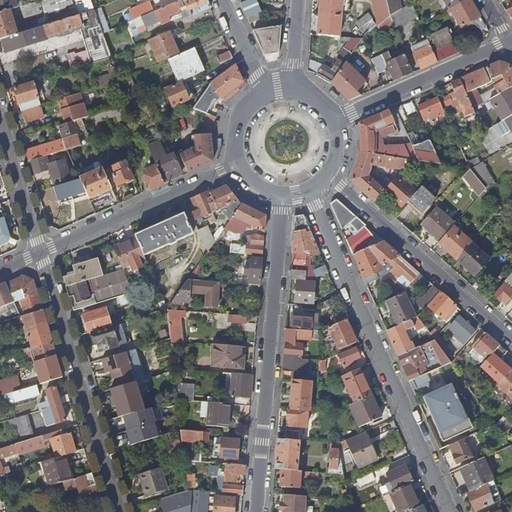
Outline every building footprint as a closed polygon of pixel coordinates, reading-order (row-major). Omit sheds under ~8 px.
[(0,0),(0,13),(22,7),(19,0),(0,0)] [(191,17),(210,9),(206,0),(181,0),(157,11),(150,14),(140,18),(144,28),(180,12),(179,9),(186,6),(191,17)] [(256,0),(250,0),(241,4),(248,18),(262,12),(256,0)] [(339,38),(342,0),(321,0),(318,36),(339,38)] [(390,16),(386,0),(371,0),(378,26),(383,22),(390,16)] [(398,0),(386,0),(390,16),(401,10),(398,0)] [(467,0),(444,0),(447,6),(439,11),(441,15),(448,12),(467,0)] [(470,0),(467,0),(448,12),(450,16),(454,14),(462,27),(480,16),(470,0)] [(150,12),(150,14),(157,11),(154,3),(147,6),(145,3),(136,7),(140,16),(150,12)] [(401,10),(390,16),(393,24),(395,28),(418,17),(412,3),(401,10)] [(11,37),(18,35),(12,17),(11,15),(14,14),(14,16),(31,11),(29,5),(22,7),(0,13),(0,39),(2,40),(11,37)] [(88,39),(103,34),(95,11),(67,20),(72,35),(76,31),(81,30),(84,41),(88,39)] [(393,24),(390,16),(383,22),(387,28),(393,24)] [(362,38),(377,26),(372,19),(356,31),(362,38)] [(72,35),(67,20),(18,35),(11,37),(2,40),(6,53),(15,50),(55,38),(57,38),(60,39),(72,35)] [(432,30),(428,23),(422,27),(425,34),(432,30)] [(265,57),(279,54),(281,27),(254,31),(265,57)] [(438,62),(459,53),(448,28),(427,37),(428,41),(438,62)] [(178,53),(170,32),(165,34),(163,31),(159,32),(159,35),(160,36),(149,41),(158,62),(178,53)] [(112,58),(103,34),(88,39),(84,41),(87,52),(91,64),(112,58)] [(328,81),(332,83),(345,64),(362,39),(352,39),(337,59),(339,60),(331,70),(322,65),(317,62),(309,60),(308,71),(316,74),(322,77),(328,81)] [(438,62),(428,41),(411,48),(417,60),(418,62),(421,70),(438,62)] [(202,73),(192,50),(170,60),(180,83),(202,73)] [(67,56),(71,70),(91,64),(87,52),(74,56),(74,53),(67,56)] [(233,60),(230,52),(217,58),(220,65),(233,60)] [(395,82),(413,73),(405,55),(392,61),(389,53),(372,60),(378,75),(386,71),(389,77),(392,75),(395,82)] [(510,88),(511,86),(511,70),(509,65),(499,62),(486,67),(491,79),(502,75),(504,81),(495,86),(499,94),(510,88)] [(349,102),(361,97),(357,93),(366,83),(345,64),(332,83),(339,89),(343,94),(346,97),(349,102)] [(194,109),(207,114),(215,99),(217,102),(223,98),(235,88),(237,87),(243,82),(236,66),(212,83),(194,109)] [(486,67),(460,79),(467,93),(476,89),(478,88),(492,81),(491,79),(486,67)] [(121,81),(117,72),(107,76),(110,85),(121,81)] [(110,85),(107,76),(97,79),(100,88),(110,85)] [(467,93),(460,79),(451,83),(455,93),(466,116),(471,113),(472,115),(467,118),(470,125),(479,120),(476,115),(474,109),(473,107),(467,93)] [(33,82),(14,88),(19,105),(20,104),(22,111),(41,106),(33,82)] [(189,100),(182,83),(166,90),(173,108),(189,100)] [(235,88),(223,98),(225,100),(232,92),(237,87),(235,88)] [(226,101),(240,91),(237,87),(232,92),(225,100),(226,101)] [(511,90),(510,88),(499,94),(490,100),(502,121),(505,120),(511,115),(511,90)] [(476,89),(467,93),(473,107),(482,104),(476,89)] [(58,101),(66,124),(81,120),(88,118),(79,94),(58,101)] [(441,105),(438,97),(418,106),(424,119),(428,118),(429,120),(445,113),(443,107),(441,105)] [(451,100),(441,105),(443,107),(445,113),(445,114),(447,118),(457,113),(451,100)] [(130,105),(105,112),(108,117),(132,109),(130,105)] [(41,106),(22,111),(25,123),(45,117),(41,106)] [(362,153),(411,160),(405,145),(404,143),(392,146),(377,146),(374,147),(374,140),(373,132),(380,129),(382,131),(385,129),(388,135),(396,131),(392,123),(394,122),(389,111),(360,124),(362,132),(362,140),(362,153)] [(447,118),(445,114),(436,118),(438,123),(447,119),(447,118)] [(511,115),(505,120),(502,121),(495,126),(501,136),(511,131),(511,132),(511,115)] [(66,124),(60,126),(63,137),(79,132),(78,128),(84,126),(81,120),(66,124)] [(374,147),(377,146),(377,140),(380,139),(383,134),(382,131),(380,129),(373,132),(374,140),(374,147)] [(413,132),(407,135),(411,143),(419,161),(440,164),(433,148),(430,140),(419,145),(413,132)] [(180,155),(188,174),(213,163),(210,136),(195,137),(197,148),(180,155)] [(64,140),(26,151),(29,162),(46,156),(67,150),(77,147),(82,145),(79,137),(64,142),(64,140)] [(82,145),(77,147),(78,149),(71,151),(73,158),(95,150),(92,142),(82,145)] [(157,167),(164,182),(182,174),(174,155),(166,159),(159,142),(148,147),(157,167)] [(419,161),(411,143),(405,145),(411,160),(419,161)] [(352,180),(375,200),(383,191),(388,187),(379,178),(375,182),(368,176),(372,165),(402,170),(411,160),(362,153),(361,158),(358,169),(352,180)] [(29,162),(33,176),(50,170),(54,184),(71,180),(65,161),(49,165),(46,156),(29,162)] [(477,158),(467,163),(470,169),(480,163),(477,158)] [(134,179),(127,162),(113,168),(116,175),(113,176),(117,186),(134,179)] [(482,162),(470,169),(486,189),(494,184),(482,162)] [(164,182),(157,167),(147,171),(149,175),(146,176),(152,190),(165,184),(164,182)] [(114,192),(103,169),(80,179),(81,180),(91,202),(114,192)] [(486,189),(470,169),(464,176),(480,195),(486,189)] [(388,187),(383,191),(402,208),(407,202),(416,192),(397,175),(391,183),(388,187)] [(91,202),(81,180),(65,185),(66,187),(55,190),(59,201),(80,195),(84,206),(91,203),(91,202)] [(416,192),(407,202),(421,214),(436,198),(422,185),(416,192)] [(220,209),(230,221),(233,216),(242,203),(240,201),(236,198),(232,193),(228,189),(226,186),(211,193),(210,191),(190,200),(198,218),(207,215),(210,221),(213,220),(214,222),(216,221),(212,212),(220,209)] [(353,255),(383,241),(377,235),(374,237),(364,226),(365,225),(337,199),(330,204),(342,230),(347,226),(354,235),(347,241),(353,255)] [(233,216),(262,231),(263,231),(265,230),(266,215),(260,213),(255,211),(250,208),(245,205),(242,203),(233,216)] [(0,246),(8,243),(10,239),(6,227),(6,226),(0,207),(0,246)] [(421,225),(439,241),(453,226),(454,224),(436,208),(421,225)] [(177,242),(194,234),(184,213),(135,235),(136,237),(144,256),(170,244),(171,245),(177,242)] [(304,268),(305,256),(308,253),(311,253),(311,250),(315,249),(317,249),(303,217),(296,218),(292,267),(304,268)] [(438,243),(457,260),(470,244),(472,242),(453,226),(439,241),(438,243)] [(208,251),(214,243),(206,227),(199,230),(208,251)] [(245,253),(263,255),(264,236),(259,235),(251,234),(251,243),(246,243),(245,253)] [(133,271),(143,267),(140,260),(145,258),(144,256),(136,237),(113,247),(122,268),(130,265),(133,271)] [(363,279),(383,270),(381,264),(400,255),(383,241),(353,255),(363,279)] [(470,244),(457,260),(475,276),(489,261),(470,244)] [(208,251),(188,279),(196,280),(216,252),(208,251)] [(402,274),(411,283),(420,273),(400,255),(381,264),(383,270),(363,279),(366,284),(388,274),(391,271),(398,278),(402,274)] [(249,284),(260,285),(262,259),(251,258),(250,268),(245,267),(244,275),(249,275),(249,284)] [(67,287),(104,276),(99,259),(73,267),(76,274),(64,278),(67,287)] [(319,275),(329,270),(326,264),(316,270),(319,275)] [(74,310),(133,293),(123,270),(104,276),(67,287),(74,310)] [(291,279),(306,280),(307,271),(292,270),(291,279)] [(511,272),(503,282),(504,283),(493,295),(501,302),(502,301),(506,304),(511,297),(511,272)] [(411,283),(404,291),(410,296),(425,278),(420,273),(411,283)] [(0,323),(22,317),(12,297),(15,295),(17,300),(20,299),(23,307),(24,309),(26,316),(43,311),(33,279),(24,276),(7,284),(6,282),(0,284),(0,323)] [(205,306),(217,307),(219,282),(196,280),(188,279),(171,304),(182,305),(183,302),(189,302),(189,291),(206,293),(205,306)] [(316,282),(298,281),(296,303),(314,304),(314,298),(317,298),(317,295),(315,295),(316,282)] [(428,306),(441,292),(434,286),(424,298),(420,294),(415,300),(416,307),(422,312),(423,311),(428,306)] [(457,307),(441,292),(428,306),(444,321),(457,307)] [(387,301),(398,326),(412,320),(414,319),(403,294),(401,294),(387,301)] [(327,307),(341,301),(338,296),(325,302),(327,307)] [(92,331),(112,325),(106,307),(83,314),(89,332),(92,331)] [(181,332),(183,331),(182,325),(181,325),(179,311),(168,310),(171,338),(172,346),(183,345),(181,332)] [(34,360),(56,353),(43,311),(26,316),(22,317),(0,323),(0,329),(23,322),(34,360)] [(336,324),(346,320),(349,319),(345,311),(333,317),(336,324)] [(311,324),(314,324),(314,318),(312,318),(312,315),(297,313),(297,314),(294,314),(294,320),(293,320),(292,321),(292,326),(293,328),(311,329),(311,324)] [(232,321),(247,322),(247,315),(232,314),(232,321)] [(475,331),(459,317),(449,328),(458,336),(456,338),(463,344),(475,331)] [(412,320),(414,326),(419,324),(418,323),(421,322),(417,318),(414,319),(412,320)] [(339,350),(356,342),(346,320),(336,324),(319,332),(323,339),(332,335),(339,350)] [(414,326),(412,320),(398,326),(387,331),(398,356),(414,349),(410,341),(412,340),(410,334),(407,335),(405,331),(414,326)] [(100,351),(118,346),(112,325),(92,331),(96,344),(98,343),(100,351)] [(432,327),(427,331),(434,340),(439,335),(432,327)] [(312,331),(287,329),(285,354),(302,356),(302,346),(295,346),(295,339),(311,340),(312,331)] [(500,345),(485,331),(472,346),(487,360),(500,345)] [(439,335),(434,340),(445,354),(450,350),(439,335)] [(445,354),(434,340),(414,349),(422,367),(413,371),(416,378),(451,362),(445,354)] [(213,366),(244,368),(245,357),(240,357),(241,347),(215,344),(213,366)] [(481,366),(499,384),(511,370),(500,360),(507,351),(500,345),(487,360),(481,366)] [(360,357),(355,347),(338,355),(344,368),(354,363),(353,361),(360,357)] [(135,349),(102,359),(106,372),(111,371),(113,379),(118,378),(120,385),(141,380),(144,379),(135,349)] [(413,371),(422,367),(414,349),(398,356),(409,382),(413,380),(416,378),(413,371)] [(42,387),(64,380),(56,353),(34,360),(42,387)] [(293,380),(305,381),(307,360),(302,360),(302,356),(285,354),(283,371),(293,372),(293,380)] [(462,359),(458,355),(451,362),(455,368),(462,359)] [(354,404),(372,396),(360,369),(342,376),(354,404)] [(511,371),(511,370),(499,384),(498,385),(511,397),(511,371)] [(231,395),(251,397),(253,376),(230,373),(230,376),(233,377),(231,395)] [(2,396),(22,390),(17,376),(0,381),(0,393),(1,396),(2,396)] [(122,415),(149,408),(141,380),(109,388),(112,397),(110,399),(112,407),(114,406),(117,416),(122,415)] [(307,411),(309,411),(312,381),(305,381),(293,380),(290,410),(307,411)] [(16,402),(40,394),(37,385),(22,390),(2,396),(3,402),(15,398),(16,402)] [(180,399),(193,400),(194,388),(181,386),(180,399)] [(42,410),(61,404),(56,387),(47,390),(49,396),(46,397),(47,402),(40,404),(42,410)] [(450,388),(425,399),(443,440),(471,428),(455,394),(453,395),(450,388)] [(360,427),(382,417),(372,396),(354,404),(350,405),(360,427)] [(208,425),(228,427),(230,403),(209,402),(208,425)] [(47,427),(66,421),(61,404),(42,410),(47,427)] [(153,407),(122,415),(126,430),(156,422),(153,407)] [(286,426),(306,428),(307,411),(290,410),(287,409),(286,426)] [(21,438),(33,434),(27,414),(15,418),(21,438)] [(504,417),(497,425),(501,431),(509,422),(504,417)] [(156,422),(126,430),(129,444),(160,436),(156,422)] [(182,441),(202,442),(203,432),(181,430),(182,441)] [(0,461),(0,458),(45,445),(44,442),(51,440),(57,458),(66,455),(76,452),(70,433),(59,436),(57,431),(0,448),(0,475),(4,474),(7,473),(10,472),(9,467),(3,468),(0,461)] [(285,439),(299,441),(300,432),(286,431),(285,439)] [(170,461),(179,459),(176,451),(180,449),(179,439),(173,441),(170,433),(162,435),(170,461)] [(363,466),(377,459),(365,433),(347,441),(347,440),(338,444),(339,451),(350,447),(355,457),(359,456),(363,466)] [(227,458),(238,459),(240,440),(222,439),(221,458),(227,458)] [(281,469),(297,471),(299,441),(285,439),(278,439),(275,469),(281,469)] [(464,439),(449,446),(451,451),(454,450),(455,454),(453,455),(456,464),(472,457),(464,439)] [(337,471),(339,472),(339,474),(343,474),(339,451),(338,444),(330,443),(329,468),(337,468),(337,471)] [(24,468),(42,462),(53,459),(51,454),(22,463),(24,468)] [(63,482),(73,479),(66,455),(57,458),(53,459),(42,462),(50,486),(52,485),(63,482)] [(359,467),(363,466),(359,456),(355,457),(359,467)] [(493,481),(483,458),(459,469),(469,491),(486,484),(493,481)] [(226,481),(239,482),(240,474),(245,474),(245,465),(238,464),(227,463),(226,469),(219,469),(218,475),(226,475),(226,481)] [(390,492),(411,483),(413,482),(406,466),(398,469),(395,470),(387,474),(390,480),(383,483),(387,494),(390,492)] [(146,496),(168,489),(161,467),(139,474),(146,496)] [(280,487),(300,488),(301,471),(297,471),(281,469),(280,487)] [(81,497),(91,494),(91,493),(98,491),(92,473),(73,479),(63,482),(66,492),(78,488),(81,497)] [(9,498),(14,497),(13,494),(4,474),(0,475),(0,490),(4,500),(9,498)] [(187,491),(195,491),(194,474),(186,474),(187,491)] [(493,481),(486,484),(469,491),(467,492),(475,511),(499,501),(497,496),(500,494),(494,480),(493,481)] [(55,495),(66,492),(63,482),(52,485),(55,495)] [(405,511),(420,506),(411,483),(390,492),(398,511),(405,511)] [(47,497),(55,495),(52,485),(50,486),(44,488),(47,497)] [(222,493),(243,495),(244,486),(223,485),(222,493)] [(207,511),(209,492),(195,491),(187,491),(161,499),(164,511),(207,511)] [(282,511),(312,511),(313,507),(305,506),(306,496),(284,494),(282,511)] [(233,511),(235,498),(215,496),(214,511),(233,511)] [(7,507),(12,505),(9,498),(4,500),(7,507)]
